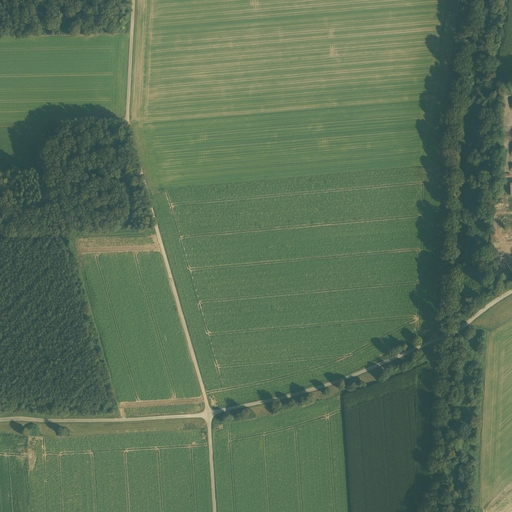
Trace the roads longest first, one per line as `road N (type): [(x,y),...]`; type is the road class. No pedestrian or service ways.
road 1 (track): [(209,413),(127,124),(133,0)]
road 2 (track): [(437,339),(442,148),(463,0)]
road 3 (track): [(511,292),(454,333),(387,361),(209,413)]
road 4 (track): [(0,420),(209,413)]
